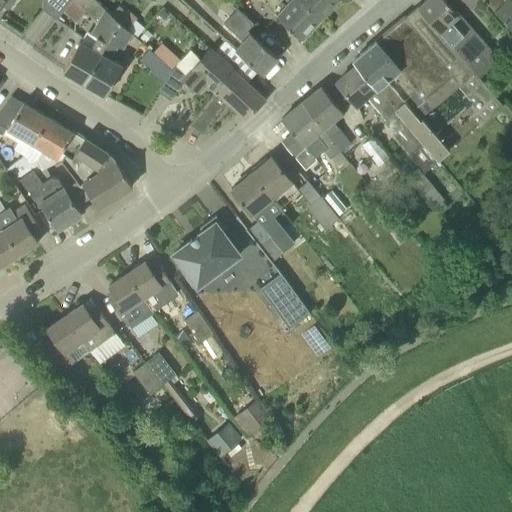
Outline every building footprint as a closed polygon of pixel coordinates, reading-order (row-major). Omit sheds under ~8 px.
[(0,0),(0,8),(3,4),(8,8),(14,0),(0,0)] [(84,83),(119,22),(94,0),(73,0),(99,23),(92,34),(98,38),(92,48),(80,41),(63,71),(84,83)] [(301,0),(280,0),(286,5),(277,15),(303,39),(322,18),(301,0)] [(301,0),(322,18),(337,0),(301,0)] [(490,64),(451,21),(459,14),(446,0),(424,0),(418,6),(479,75),(490,64)] [(482,0),(462,0),(471,10),(482,0)] [(483,0),(504,24),(511,33),(511,32),(511,4),(508,0),(504,0),(503,0),(483,0)] [(356,65),(405,122),(438,160),(449,151),(422,119),(420,121),(386,82),(396,74),(398,77),(396,79),(425,114),(459,85),(473,102),(466,108),(480,125),(503,105),(418,6),(353,60),(356,65)] [(236,50),(258,70),(262,74),(278,58),(251,33),(250,34),(247,30),(254,23),(237,9),(224,23),(243,41),(236,50)] [(133,34),(127,29),(119,22),(84,83),(106,95),(123,66),(111,59),(117,48),(123,51),(133,34)] [(247,83),(258,70),(236,50),(226,41),(215,54),(231,69),(215,90),(190,124),(203,134),(228,102),(245,118),(266,100),(247,83)] [(176,65),(173,70),(162,86),(158,91),(171,100),(185,79),(198,90),(206,82),(215,90),(231,69),(215,54),(211,50),(189,74),(176,65)] [(424,172),(438,160),(405,122),(356,65),(349,70),(336,82),(357,106),(368,97),(380,111),(379,112),(395,130),(391,134),(424,172)] [(321,86),(302,102),(324,128),(324,129),(341,150),(351,143),(333,121),(343,113),(321,86)] [(33,143),(48,117),(11,96),(0,110),(0,123),(8,128),(7,128),(33,143)] [(316,160),(308,151),(303,145),(315,136),(332,157),(341,150),(324,129),(324,128),(302,102),(282,119),(293,133),(283,142),(305,169),(316,160)] [(84,139),(48,117),(33,143),(44,149),(38,159),(30,165),(24,157),(6,168),(15,182),(33,171),(36,175),(47,168),(58,157),(62,150),(72,158),(84,139)] [(359,146),(376,167),(389,157),(372,135),(359,146)] [(85,138),(84,139),(72,158),(98,173),(79,185),(88,199),(92,197),(98,207),(132,186),(113,155),(85,138)] [(251,173),(280,208),(282,211),(302,195),(308,202),(304,205),(325,230),(338,219),(307,181),(299,187),(296,183),(294,184),(271,156),(251,173)] [(282,211),(280,208),(251,173),(231,189),(258,222),(248,230),(274,260),(284,252),(263,226),(282,211)] [(81,215),(64,187),(40,202),(58,230),(68,223),(71,224),(78,220),(78,217),(81,215)] [(41,229),(35,221),(25,205),(0,220),(0,224),(3,229),(19,254),(38,243),(32,234),(41,229)] [(228,264),(229,262),(239,255),(221,230),(225,227),(224,226),(223,227),(216,217),(216,215),(200,227),(201,228),(203,231),(198,235),(198,234),(196,235),(197,236),(192,240),(191,239),(190,240),(190,241),(173,254),(197,286),(207,279),(209,279),(212,278),(214,278),(216,277),(219,276),(221,274),(223,273),(225,271),(226,269),(227,267),(228,264)] [(3,229),(0,224),(0,265),(1,266),(19,254),(3,229)] [(127,273),(127,274),(151,309),(177,291),(158,264),(151,269),(145,261),(127,273)] [(153,313),(151,309),(127,274),(127,273),(108,286),(114,294),(106,299),(125,327),(142,316),(144,319),(153,313)] [(310,313),(281,273),(260,288),(289,329),(310,313)] [(65,316),(82,341),(87,348),(113,330),(96,306),(88,311),(83,303),(65,316)] [(197,311),(184,320),(199,343),(213,334),(197,311)] [(87,348),(82,341),(65,316),(47,329),(52,337),(44,342),(61,366),(87,348)] [(158,353),(146,362),(163,384),(192,422),(199,417),(173,383),(178,379),(158,353)] [(150,394),(163,384),(146,362),(133,372),(150,394)] [(65,390),(76,407),(86,400),(74,383),(65,390)] [(232,419),(247,438),(273,421),(258,400),(232,419)] [(229,421),(207,438),(219,454),(241,437),(229,421)] [(135,511),(145,503),(109,460),(120,451),(99,426),(76,445),(70,438),(0,497),(0,505),(5,511),(135,511)]
